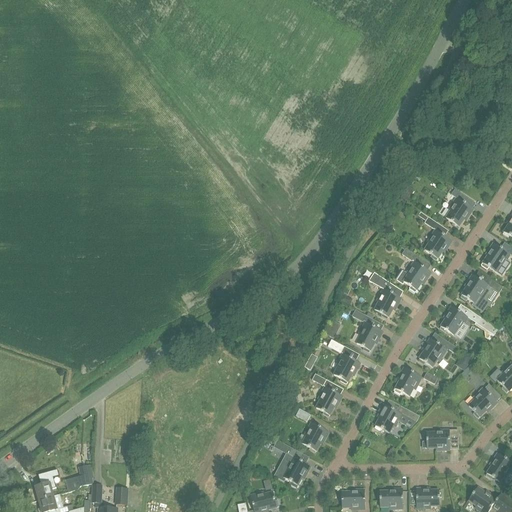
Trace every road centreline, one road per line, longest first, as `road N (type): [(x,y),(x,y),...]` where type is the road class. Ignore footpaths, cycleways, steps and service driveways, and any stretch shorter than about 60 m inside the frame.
road 1 (unclassified): [(0,467),(293,266),(363,182),(464,0)]
road 2 (residential): [(333,471),(398,353),(511,180)]
